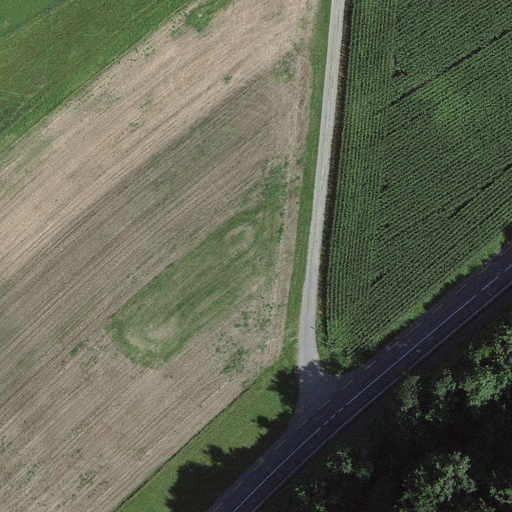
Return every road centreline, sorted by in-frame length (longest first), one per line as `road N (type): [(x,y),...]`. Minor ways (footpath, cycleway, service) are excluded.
road 1 (track): [(340,0),(308,356),(333,418)]
road 2 (primary): [(511,267),(235,511)]
